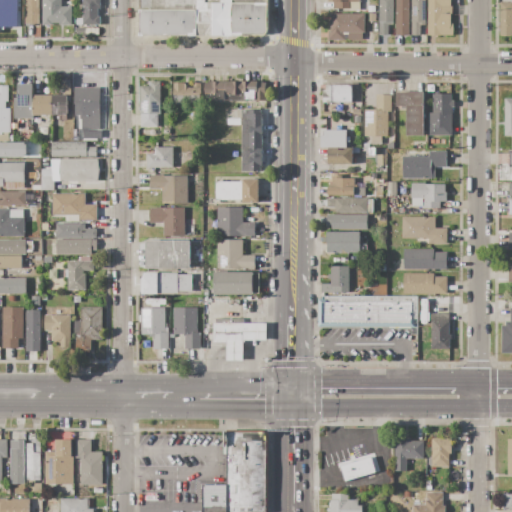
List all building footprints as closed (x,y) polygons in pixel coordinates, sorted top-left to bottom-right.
[(25,24),(25,0),(40,0),(40,24),(25,24)] [(82,0),(100,0),(100,9),(97,9),(97,17),(100,17),(101,24),(76,25),(76,19),(83,19),(82,0)] [(140,36),(139,0),(269,0),(269,31),(267,34),(264,36),(140,36)] [(379,0),(393,0),(393,25),(388,25),(388,35),(379,35),(379,0)] [(395,0),(409,0),(409,36),(396,36),(395,0)] [(411,0),(425,0),(426,25),(420,25),(420,35),(412,36),(411,0)] [(428,0),(450,0),(450,6),(453,6),(453,15),(450,15),(450,24),(453,24),(453,36),(428,36),(428,0)] [(500,2),(511,2),(511,36),(500,36),(500,2)] [(43,8),(71,8),(71,25),(59,25),(59,22),(51,22),(51,25),(43,25),(43,8)] [(332,14),(365,14),(365,32),(363,32),(363,41),(329,41),(329,29),(332,29),(332,14)] [(160,82),(161,114),(157,114),(140,115),(140,87),(151,86),(150,82),(160,82)] [(204,82),(266,82),(266,101),(254,101),(254,100),(247,100),(247,101),(225,101),(225,100),(216,100),(216,101),(204,101),(204,82)] [(173,105),(173,84),(184,84),(184,85),(188,85),(188,84),(199,83),(200,104),(198,104),(198,108),(191,108),(191,105),(173,105)] [(33,96),(33,115),(33,119),(15,119),(14,99),(18,99),(18,85),(33,84),(33,96)] [(323,102),(323,91),(325,91),(325,85),(353,86),(353,103),(323,102)] [(0,86),(9,86),(9,137),(0,137),(0,86)] [(100,88),(100,130),(81,130),(81,116),(75,116),(75,105),(74,105),(74,88),(100,88)] [(423,92),(424,136),(406,136),(406,109),(402,109),(402,107),(397,107),(397,93),(423,92)] [(33,96),(67,95),(67,115),(33,115),(33,96)] [(451,95),(451,101),(454,101),(454,108),(451,108),(452,136),(429,137),(428,113),(433,113),(433,95),(451,95)] [(364,110),(375,110),(375,96),(391,96),(391,112),(389,112),(389,137),(364,137),(364,110)] [(511,97),(503,98),(504,136),(511,136),(511,97)] [(262,110),(262,172),(242,172),(243,110),(262,110)] [(140,115),(157,114),(158,127),(140,127),(140,115)] [(324,130),(343,130),(343,128),(348,128),(348,137),(350,137),(350,144),(347,144),(347,148),(321,148),(321,136),(324,136),(324,130)] [(83,131),(101,131),(101,139),(83,139),(83,131)] [(51,157),(51,142),(86,142),(86,147),(96,147),(96,157),(51,157)] [(0,143),(27,143),(27,154),(25,154),(25,157),(0,156),(0,143)] [(173,147),(173,168),(147,168),(147,154),(154,154),(154,147),(173,147)] [(328,165),(328,148),(339,148),(339,150),(344,150),(344,148),(352,148),(352,165),(328,165)] [(377,148),(386,148),(386,165),(377,165),(377,148)] [(403,156),(430,157),(430,151),(458,152),(457,170),(435,170),(435,179),(402,179),(403,156)] [(60,159),(97,159),(98,164),(99,170),(98,176),(97,181),(60,182),(58,170),(59,164),(60,159)] [(0,163),(35,163),(35,189),(3,189),(3,187),(0,187),(0,163)] [(187,175),(188,204),(162,205),(162,188),(150,189),(150,176),(150,175),(163,175),(163,176),(187,175)] [(328,195),(328,187),(331,187),(331,175),(354,175),(354,195),(328,195)] [(44,177),(54,177),(54,190),(44,190),(44,177)] [(242,180),(259,180),(259,203),(242,203),(242,200),(215,200),(215,182),(242,182),(242,180)] [(396,182),(396,196),(387,196),(387,182),(396,182)] [(411,183),(425,183),(425,185),(445,185),(445,192),(446,192),(446,202),(444,202),(444,209),(422,209),(422,206),(411,206),(411,183)] [(375,186),(383,186),(383,197),(375,197),(375,186)] [(354,189),(365,189),(365,197),(354,197),(354,189)] [(0,206),(0,191),(26,191),(26,206),(0,206)] [(52,194),(85,194),(85,205),(97,205),(97,206),(105,206),(105,218),(97,218),(97,221),(79,221),(79,222),(65,222),(65,215),(52,216),(52,194)] [(326,199),(368,199),(368,213),(335,213),(335,207),(326,207),(326,199)] [(149,208),(184,208),(184,237),(163,237),(163,223),(149,223),(149,208)] [(217,208),(243,208),(243,223),(255,223),(255,236),(217,236),(217,208)] [(0,209),(23,209),(23,237),(0,237),(0,209)] [(327,215),(368,216),(367,230),(332,229),(332,227),(327,227),(327,215)] [(402,217),(435,217),(435,228),(448,228),(448,244),(429,244),(429,238),(401,238),(402,217)] [(55,224),(95,224),(95,227),(85,227),(85,229),(96,229),(96,238),(55,238),(55,224)] [(327,232),(361,232),(361,253),(327,253),(327,232)] [(56,239),(97,239),(97,251),(91,251),(91,255),(56,254),(56,239)] [(0,253),(0,240),(26,240),(26,253),(0,253)] [(217,240),(242,240),(243,256),(255,256),(255,269),(217,269),(217,240)] [(146,241),(190,241),(190,271),(177,271),(177,269),(146,269),(146,241)] [(404,269),(403,249),(434,248),(434,253),(447,253),(447,269),(404,269)] [(0,255),(21,255),(21,269),(0,269),(0,255)] [(67,261),(94,261),(94,271),(83,271),(83,274),(85,274),(86,290),(68,291),(67,277),(66,277),(66,270),(67,270),(67,261)] [(348,267),(349,292),(321,293),(321,284),(331,284),(331,280),(328,280),(328,275),(331,274),(331,267),(348,267)] [(145,273),(177,273),(177,275),(192,275),(192,292),(177,292),(177,293),(172,293),(172,294),(158,294),(158,295),(141,295),(141,279),(145,273)] [(214,295),(214,273),(253,273),(253,274),(259,274),(259,294),(253,294),(253,295),(214,295)] [(403,294),(403,274),(434,273),(434,277),(447,277),(447,294),(403,294)] [(375,274),(383,274),(383,285),(375,285),(375,274)] [(0,278),(26,278),(26,295),(0,294),(0,278)] [(32,296),(40,297),(39,307),(31,306),(32,296)] [(318,299),(321,299),(321,296),(417,296),(417,327),(318,327),(318,299)] [(2,307),(23,307),(24,339),(18,339),(18,349),(2,349),(2,307)] [(80,307),(102,307),(102,342),(80,342),(80,307)] [(141,308),(164,308),(164,323),(167,323),(167,328),(169,328),(169,349),(153,349),(153,337),(151,337),(151,335),(141,335),(141,308)] [(173,308),(197,308),(197,333),(200,332),(200,349),(185,349),(185,336),(183,336),(183,334),(173,334),(173,308)] [(511,308),(511,353),(501,353),(502,325),(505,325),(505,322),(510,322),(510,308),(511,308)] [(26,311),(40,311),(40,352),(26,352),(26,311)] [(431,314),(449,313),(450,349),(432,349),(431,314)] [(70,315),(70,350),(65,350),(65,348),(60,348),(60,340),(51,340),(51,331),(44,331),(44,315),(70,315)] [(213,324),(215,324),(215,319),(244,319),(244,324),(266,324),(266,340),(245,340),(245,342),(243,342),(243,360),(226,360),(226,342),(213,342),(213,324)] [(227,432),(266,432),(266,511),(202,511),(202,485),(226,485),(227,432)] [(394,472),(395,438),(411,438),(411,441),(423,441),(423,459),(406,459),(406,472),(394,472)] [(431,438),(452,438),(452,454),(449,454),(449,467),(431,467),(431,464),(428,464),(428,459),(431,459),(431,438)] [(29,481),(27,481),(26,444),(32,444),(32,439),(40,439),(41,481),(35,481),(29,481)] [(10,440),(23,440),(24,484),(10,484),(10,440)] [(73,484),(45,484),(45,452),(56,452),(56,440),(72,440),(72,457),(73,457),(73,484)] [(102,452),(102,485),(80,485),(81,458),(75,458),(76,440),(91,440),(91,452),(102,452)] [(340,466),(371,457),(376,472),(345,482),(340,466)] [(27,494),(27,485),(29,485),(29,481),(35,481),(35,484),(41,484),(41,494),(27,494)] [(50,485),(72,485),(72,493),(50,492),(50,485)] [(327,511),(327,508),(330,508),(330,507),(329,507),(329,503),(330,503),(330,500),(331,500),(331,494),(348,494),(348,500),(358,500),(358,506),(363,506),(363,511),(327,511)] [(412,511),(412,504),(426,504),(426,501),(421,501),(421,496),(425,496),(425,494),(443,494),(443,505),(445,505),(445,511),(412,511)] [(503,495),(511,495),(511,510),(503,510),(503,495)] [(377,496),(385,496),(385,506),(377,506),(377,496)] [(0,511),(0,499),(29,499),(29,511),(0,511)] [(60,511),(60,499),(89,499),(89,509),(94,509),(94,511),(60,511)]
